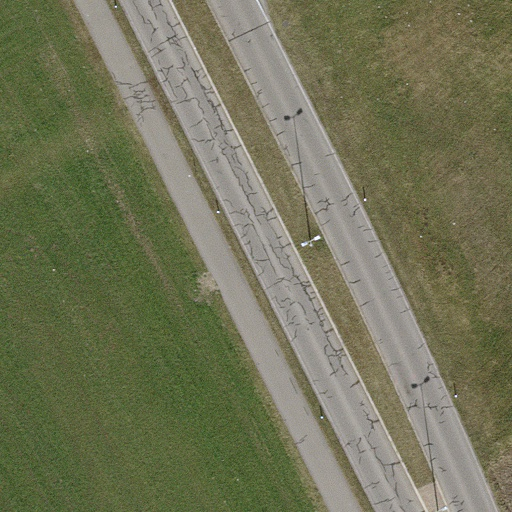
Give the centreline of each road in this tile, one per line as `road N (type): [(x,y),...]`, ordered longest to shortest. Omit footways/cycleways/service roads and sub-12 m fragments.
road 1 (secondary): [(147,0),(403,511)]
road 2 (secondary): [(474,511),(370,273),(233,0)]
